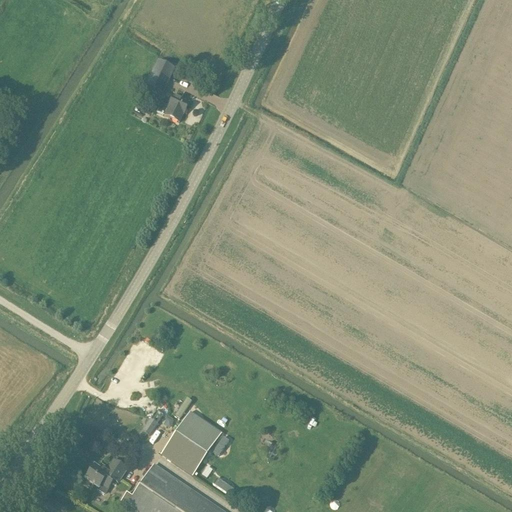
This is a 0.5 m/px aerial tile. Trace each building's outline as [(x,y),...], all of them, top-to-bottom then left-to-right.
[(158,60),(147,84),(163,92),(175,68),(158,60)] [(168,109),(164,117),(179,124),(183,116),(189,104),(173,96),(167,109),(168,109)] [(231,373),(233,369),(224,365),(222,369),(231,373)] [(11,385),(4,390),(10,398),(17,393),(11,385)] [(180,420),(192,403),(186,399),(175,416),(174,418),(179,421),(180,420)] [(279,421),(282,413),(270,408),(267,415),(279,421)] [(190,413),(161,456),(193,478),(222,435),(190,413)] [(307,426),(322,433),(326,424),(312,417),(307,426)] [(158,425),(151,420),(143,432),(150,437),(158,425)] [(339,435),(333,443),(342,448),(347,440),(339,435)] [(212,454),(218,458),(229,442),(223,438),(212,454)] [(94,467),(85,480),(98,489),(97,491),(104,495),(116,477),(120,480),(126,470),(113,461),(107,470),(102,467),(100,470),(94,467)] [(127,495),(121,504),(132,511),(221,511),(154,466),(132,498),(127,495)] [(202,476),(207,479),(212,471),(207,468),(202,476)] [(212,485),(230,498),(235,491),(216,479),(212,485)]
